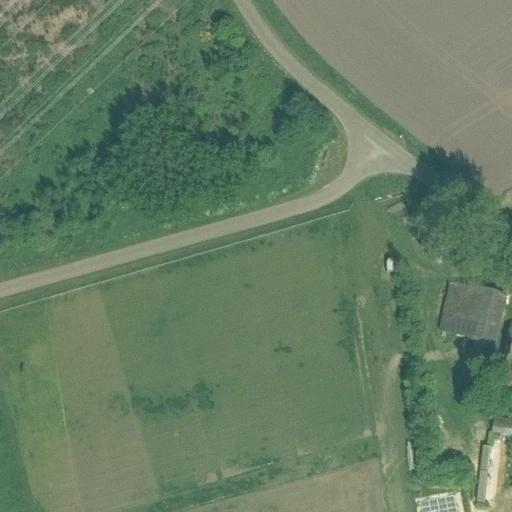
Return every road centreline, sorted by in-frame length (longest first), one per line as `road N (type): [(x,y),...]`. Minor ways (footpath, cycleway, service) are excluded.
road 1 (unclassified): [(0,292),(299,209),(334,193),(380,142)]
road 2 (unclassified): [(380,142),(271,46),(239,0)]
road 3 (unclassified): [(511,241),(380,142)]
